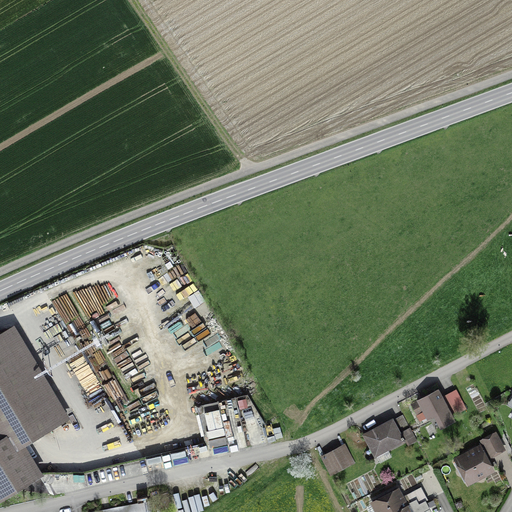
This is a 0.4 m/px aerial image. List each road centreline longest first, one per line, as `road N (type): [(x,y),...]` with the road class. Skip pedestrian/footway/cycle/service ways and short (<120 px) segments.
road 1 (primary): [(511,92),(161,222),(0,293)]
road 2 (track): [(511,72),(0,271)]
road 3 (residential): [(24,511),(303,444),(511,338)]
road 4 (track): [(289,448),(309,407),(511,216)]
road 5 (track): [(134,0),(249,168)]
